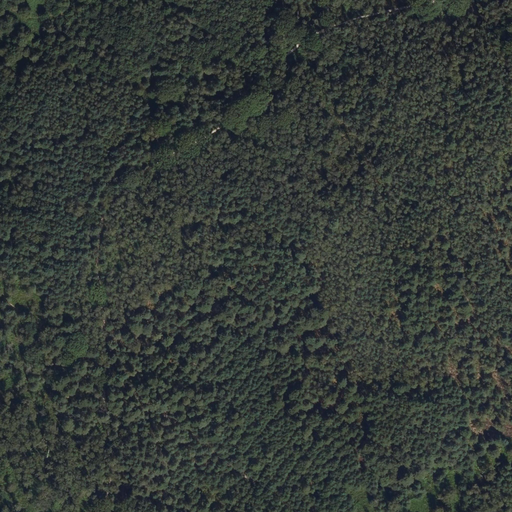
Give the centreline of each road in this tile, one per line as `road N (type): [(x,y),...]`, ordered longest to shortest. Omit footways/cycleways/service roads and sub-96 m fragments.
road 1 (track): [(447,0),(334,24),(286,52),(253,100),(134,175),(103,216),(98,266),(111,463),(99,511)]
road 2 (track): [(297,511),(0,289)]
